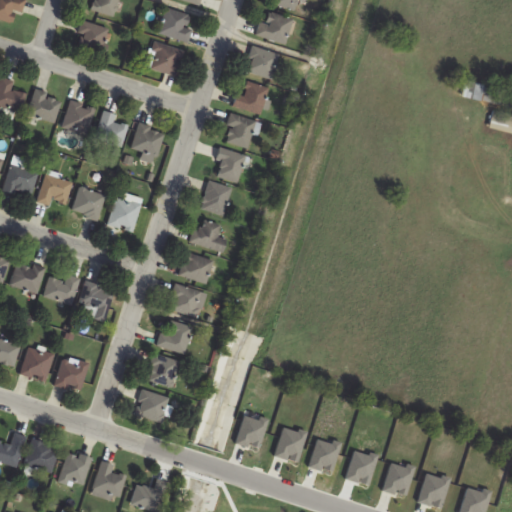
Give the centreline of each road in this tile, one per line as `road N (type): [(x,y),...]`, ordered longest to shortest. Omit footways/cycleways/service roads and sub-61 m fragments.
road 1 (residential): [(228,0),(95,430)]
road 2 (residential): [(0,398),(346,511)]
road 3 (residential): [(192,109),(0,46)]
road 4 (residential): [(144,268),(0,219)]
